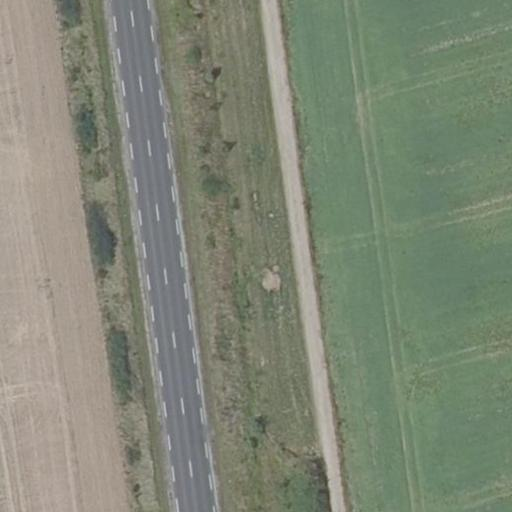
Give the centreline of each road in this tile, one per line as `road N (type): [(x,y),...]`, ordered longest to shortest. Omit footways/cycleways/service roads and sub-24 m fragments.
road 1 (unclassified): [(263,0),(333,511)]
road 2 (primary): [(196,511),(129,0)]
